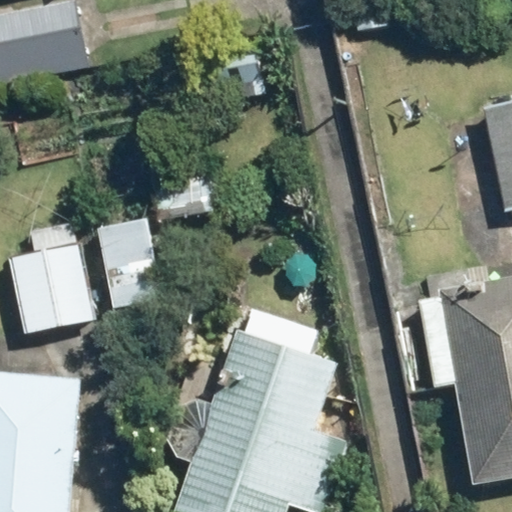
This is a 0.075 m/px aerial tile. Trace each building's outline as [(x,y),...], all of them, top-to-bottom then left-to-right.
[(0,73),(101,53),(90,0),(71,0),(0,14),(0,73)] [(511,191),(511,100),(494,104),(511,191)] [(178,295),(162,214),(111,224),(128,305),(178,295)] [(108,316),(92,240),(86,241),(81,220),(40,229),(44,250),(21,255),(37,331),(108,316)] [(489,481),(511,477),(511,274),(491,278),(489,265),(431,275),(450,383),(470,380),(489,481)] [(330,427),(353,360),(325,350),(333,327),(267,305),(260,329),(253,326),(228,400),(213,395),(199,402),(188,419),(187,438),(193,453),(209,458),(190,511),(301,511),(305,501),(334,511),(360,439),(330,427)] [(0,511),(86,511),(98,374),(0,365),(0,511)]
